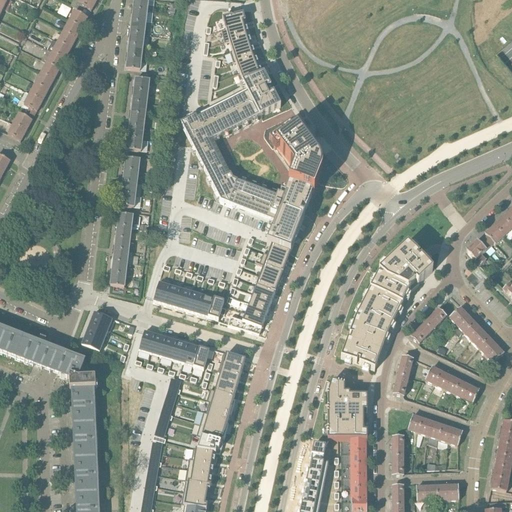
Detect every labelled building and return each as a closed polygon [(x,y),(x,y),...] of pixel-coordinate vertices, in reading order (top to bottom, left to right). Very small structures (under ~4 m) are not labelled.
[(0,0),(0,10),(3,12),(8,2),(4,0),(0,0)] [(91,14),(95,7),(96,3),(90,0),(80,0),(77,6),(84,10),(91,14)] [(133,13),(147,14),(149,2),(134,0),(133,13)] [(82,31),(84,26),(87,20),(74,13),(68,24),(82,31)] [(132,24),(146,26),(147,14),(133,13),(132,24)] [(200,15),(188,14),(183,64),(195,65),(200,15)] [(229,20),(222,22),(225,33),(246,27),(245,27),(243,17),(232,19),(229,20)] [(76,42),(79,36),(82,31),(68,24),(62,35),(76,42)] [(130,36),(145,38),(146,26),(132,24),(130,36)] [(246,27),(225,33),(226,33),(229,44),(248,38),(248,37),(246,28),(246,27)] [(70,53),(73,47),(76,42),(62,35),(57,45),(70,53)] [(129,48),(143,50),(145,38),(130,36),(129,48)] [(248,38),(229,44),(232,54),(251,48),(248,38)] [(65,63),(67,57),(70,53),(57,45),(51,55),(65,63)] [(127,59),(142,61),(143,50),(129,48),(127,59)] [(251,48),(232,54),(235,65),(255,58),(252,49),(251,48)] [(59,74),(62,67),(65,63),(51,55),(45,67),(59,74)] [(235,65),(240,76),(259,68),(258,68),(255,59),(255,58),(235,65)] [(126,72),(140,74),(142,61),(127,59),(126,72)] [(53,84),(56,78),(59,74),(45,67),(40,76),(53,84)] [(259,68),(240,76),(243,85),(242,86),(242,87),(264,78),(263,78),(262,78),(259,69),(259,68)] [(48,94),(51,88),(53,84),(40,76),(34,87),(48,94)] [(206,134),(203,136),(206,135),(210,144),(211,144),(231,134),(240,129),(259,120),(259,121),(260,121),(262,119),(265,118),(268,116),(271,114),(271,115),(274,113),(277,111),(277,112),(279,111),(280,110),(280,109),(279,109),(278,107),(279,107),(278,106),(276,103),(277,103),(276,102),(276,103),(274,99),(275,99),(274,98),(274,97),(273,97),(273,96),(271,97),(269,92),(270,92),(270,91),(271,91),(270,91),(270,90),(269,88),(269,89),(267,85),(268,85),(267,85),(265,82),(266,82),(265,81),(264,79),(264,78),(242,87),(248,98),(252,108),(251,109),(244,112),(243,112),(235,117),(234,117),(229,119),(225,122),(224,122),(215,126),(215,127),(214,127),(210,129),(206,131),(205,131),(204,131),(205,132),(206,134)] [(134,94),(148,96),(150,83),(135,81),(134,94)] [(42,104),(45,99),(48,94),(34,87),(29,97),(42,104)] [(132,106),(147,108),(148,96),(134,94),(132,106)] [(37,115),(40,109),(42,104),(29,97),(23,107),(29,110),(37,115)] [(131,118),(145,119),(147,108),(132,106),(131,118)] [(37,115),(29,110),(24,119),(32,123),(37,115)] [(26,134),(29,128),(32,123),(24,119),(19,116),(13,127),(26,134)] [(130,129),(144,130),(145,119),(131,118),(130,129)] [(289,126),(269,141),(269,142),(274,149),(275,150),(274,151),(274,152),(275,152),(276,151),(282,160),(284,163),(288,168),(290,170),(292,173),(293,174),(292,176),(292,177),(291,179),(290,180),(288,187),(287,186),(286,186),(286,187),(312,197),(316,187),(316,186),(316,185),(319,179),(319,178),(319,177),(320,177),(320,176),(320,175),(320,174),(320,173),(320,172),(320,171),(320,170),(320,169),(319,169),(319,168),(319,167),(319,166),(318,166),(318,165),(315,162),(309,153),(290,127),(289,126)] [(21,144),(23,139),(26,134),(13,127),(7,137),(21,144)] [(128,140),(143,142),(144,130),(130,129),(128,140)] [(127,153),(141,154),(143,142),(128,140),(127,153)] [(0,170),(5,173),(7,169),(10,164),(0,158),(0,170)] [(124,174),(139,175),(140,162),(126,161),(124,174)] [(123,185),(137,187),(139,175),(124,174),(123,185)] [(121,196),(136,198),(137,187),(123,185),(121,196)] [(237,185),(228,209),(229,209),(233,210),(238,212),(239,212),(242,214),(247,216),(249,216),(251,217),(256,219),(259,220),(260,221),(265,223),(269,224),(270,224),(274,226),(271,236),(270,236),(267,246),(290,255),(291,255),(294,245),(299,233),(304,220),(304,219),(304,218),(305,216),(302,212),(304,208),(307,209),(308,207),(312,197),(286,187),(288,188),(284,198),(283,203),(278,201),(268,197),(247,189),(237,185)] [(121,202),(120,209),(134,210),(136,198),(121,196),(121,198),(121,200),(121,202)] [(511,230),(511,212),(502,220),(511,230)] [(118,227),(117,230),(132,231),(132,230),(139,231),(140,219),(133,218),(119,217),(118,223),(118,225),(118,227)] [(504,240),(511,232),(511,230),(502,220),(494,229),(504,240)] [(441,245),(451,238),(441,223),(430,230),(441,245)] [(495,249),(504,240),(494,229),(485,237),(487,240),(494,247),(495,249)] [(116,241),(130,243),(132,231),(117,230),(116,241)] [(479,268),(486,262),(482,258),(494,247),(487,240),(479,247),(477,244),(466,254),(479,268)] [(115,252),(129,254),(130,243),(116,241),(115,252)] [(266,247),(271,249),(267,258),(286,266),(290,256),(290,255),(267,246),(266,247)] [(407,248),(378,274),(382,278),(381,279),(378,277),(355,321),(341,360),(374,373),(388,337),(410,293),(408,292),(415,286),(417,288),(432,274),(407,248)] [(113,265),(127,267),(128,266),(131,266),(132,255),(129,255),(129,254),(115,252),(113,265)] [(267,258),(264,268),(283,276),(286,266),(267,258)] [(112,277),(126,279),(127,267),(113,265),(112,277)] [(264,268),(260,278),(279,286),(283,276),(264,268)] [(110,288),(125,290),(126,279),(112,277),(110,288)] [(260,278),(256,289),(258,289),(259,286),(276,292),(279,286),(260,278)] [(249,295),(253,285),(245,282),(241,292),(249,295)] [(159,283),(153,305),(161,308),(162,307),(164,308),(165,308),(171,287),(159,283)] [(503,291),(511,300),(511,287),(509,285),(503,291)] [(256,295),(275,302),(278,293),(276,292),(259,286),(256,295)] [(164,308),(172,311),(173,310),(175,311),(176,311),(182,290),(171,287),(165,308),(164,308)] [(175,311),(175,312),(183,314),(184,313),(186,314),(192,295),(192,296),(193,293),(182,290),(176,311),(175,311)] [(186,314),(186,315),(190,316),(194,317),(194,316),(197,317),(203,299),(192,296),(192,295),(186,314)] [(275,302),(256,295),(252,304),(272,311),(275,302)] [(197,317),(197,318),(205,321),(205,320),(208,321),(214,302),(213,302),(203,299),(197,317)] [(214,302),(208,321),(218,323),(220,316),(222,311),(224,304),(214,301),(213,302),(214,302)] [(272,311),(252,304),(249,313),(268,320),(272,311)] [(449,321),(456,328),(467,318),(460,311),(449,321)] [(90,323),(109,330),(113,319),(95,312),(90,323)] [(424,326),(433,334),(447,320),(438,312),(424,326)] [(268,320),(249,313),(246,322),(233,317),(231,327),(263,336),(268,320)] [(453,333),(459,340),(474,326),(467,318),(456,328),(457,329),(453,333)] [(90,323),(86,334),(105,341),(109,330),(90,323)] [(410,340),(419,348),(433,334),(424,326),(410,340)] [(468,347),(471,344),(482,334),(474,326),(459,340),(460,341),(461,340),(468,347)] [(0,354),(7,357),(15,337),(0,330),(0,354)] [(86,334),(82,346),(100,352),(105,341),(86,334)] [(143,351),(152,354),(157,336),(148,334),(143,351)] [(471,344),(478,351),(489,341),(482,334),(471,344)] [(157,336),(152,354),(161,356),(165,342),(166,339),(157,336)] [(15,337),(7,357),(50,374),(69,381),(78,381),(84,364),(59,354),(44,348),(46,341),(41,339),(38,346),(15,337)] [(478,351),(485,359),(496,349),(489,341),(478,351)] [(165,342),(161,356),(160,359),(169,362),(175,345),(165,342)] [(175,345),(169,362),(181,365),(186,348),(175,345)] [(192,369),(198,352),(186,348),(181,365),(192,369)] [(485,359),(492,367),(493,367),(503,356),(496,349),(485,359)] [(207,354),(198,352),(192,369),(202,372),(205,360),(207,354)] [(230,358),(229,361),(227,370),(244,375),(247,363),(230,358)] [(409,381),(410,376),(414,362),(402,359),(397,378),(409,381)] [(227,370),(224,380),(241,384),(244,375),(227,370)] [(425,383),(435,389),(442,375),(432,370),(425,383)] [(442,392),(444,393),(450,380),(442,375),(435,389),(436,389),(434,392),(440,395),(442,392)] [(393,397),(404,400),(409,381),(397,378),(393,397)] [(77,511),(98,511),(94,391),(96,391),(95,380),(78,381),(69,381),(70,392),(73,392),(77,511)] [(221,390),(239,395),(241,384),(224,380),(221,390)] [(444,393),(453,397),(459,384),(450,380),(444,393)] [(332,384),(328,395),(328,443),(367,443),(367,434),(363,434),(363,414),(367,414),(367,391),(348,391),(348,394),(344,394),(344,388),(332,384)] [(461,401),(462,402),(469,389),(459,384),(453,397),(451,401),(459,405),(461,401)] [(469,389),(462,402),(472,407),(479,394),(469,389)] [(221,390),(218,400),(236,405),(239,395),(221,390)] [(236,405),(218,400),(215,411),(233,416),(236,405)] [(233,416),(215,411),(212,422),(229,427),(233,416)] [(417,436),(418,436),(422,422),(412,419),(407,433),(410,434),(417,437),(417,436)] [(212,422),(209,434),(226,439),(229,427),(212,422)] [(426,439),(428,440),(432,425),(422,422),(418,436),(423,438),(426,439)] [(501,435),(511,436),(511,424),(503,423),(501,435)] [(428,440),(437,443),(442,429),(432,425),(428,440)] [(447,451),(447,446),(452,432),(442,429),(437,443),(438,443),(437,450),(447,451)] [(449,447),(456,449),(457,449),(462,435),(452,432),(447,446),(449,447)] [(209,434),(206,443),(218,447),(224,448),(226,439),(214,435),(209,434)] [(499,446),(511,448),(511,436),(501,435),(499,446)] [(392,459),(403,459),(403,440),(392,440),(392,459)] [(201,442),(198,451),(216,456),(218,447),(206,443),(201,442)] [(350,457),(366,457),(365,445),(350,445),(350,457)] [(312,457),(311,463),(322,465),(326,449),(314,446),(312,457)] [(497,458),(511,460),(511,448),(499,446),(497,458)] [(198,451),(196,459),(214,463),(216,456),(198,451)] [(350,469),(366,468),(366,457),(350,457),(350,469)] [(495,469),(511,472),(511,466),(511,460),(497,458),(495,469)] [(195,469),(200,470),(212,472),(214,463),(196,459),(195,469)] [(392,479),(403,479),(403,459),(392,459),(392,479)] [(311,463),(308,474),(322,476),(324,465),(322,465),(311,463)] [(350,481),(366,480),(366,468),(350,469),(350,481)] [(493,481),(509,484),(511,472),(495,469),(493,481)] [(217,473),(212,472),(200,470),(198,479),(216,482),(217,473)] [(308,474),(306,484),(319,487),(322,476),(308,474)] [(216,482),(198,479),(196,490),(213,493),(216,482)] [(366,492),(366,486),(366,480),(350,481),(350,492),(366,492)] [(491,492),(507,495),(509,484),(493,481),(491,492)] [(306,484),(304,495),(317,498),(319,487),(306,484)] [(448,504),(458,503),(459,503),(458,488),(447,489),(448,504)] [(392,508),(403,508),(403,489),(392,489),(392,508)] [(428,505),(437,504),(437,489),(427,490),(428,505)] [(437,504),(448,504),(447,489),(437,489),(437,504)] [(194,500),(211,504),(213,493),(196,490),(194,500)] [(416,505),(428,505),(427,490),(416,490),(416,505)] [(351,504),(366,503),(366,492),(350,492),(350,504),(351,504)] [(304,495),(302,506),(315,508),(317,498),(304,495)] [(194,500),(192,511),(197,511),(209,511),(211,504),(194,500)] [(351,511),(366,511),(366,503),(351,504),(351,511)]
